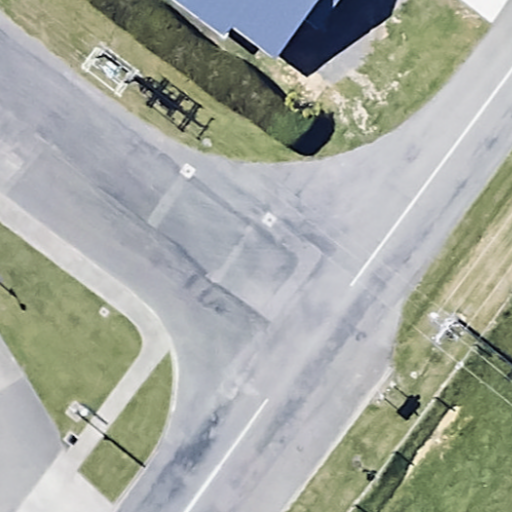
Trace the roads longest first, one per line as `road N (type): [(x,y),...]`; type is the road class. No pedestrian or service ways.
road 1 (residential): [(0,95),(314,335)]
road 2 (unclassified): [(314,335),(511,70)]
road 3 (unclassified): [(183,511),(314,335)]
